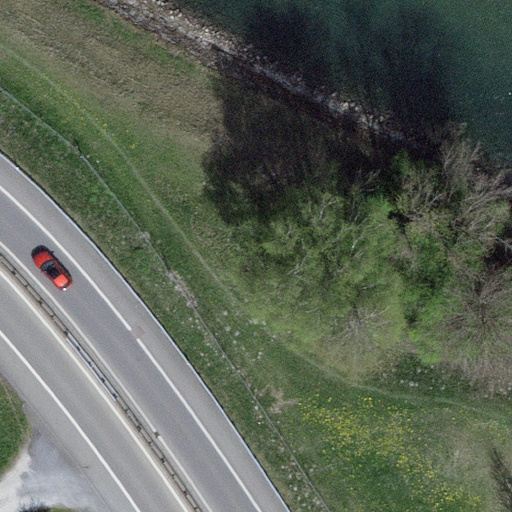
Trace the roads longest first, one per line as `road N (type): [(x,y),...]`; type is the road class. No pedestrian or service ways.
road 1 (motorway): [(237,511),(81,296),(0,212)]
road 2 (motorway): [(0,309),(155,511)]
